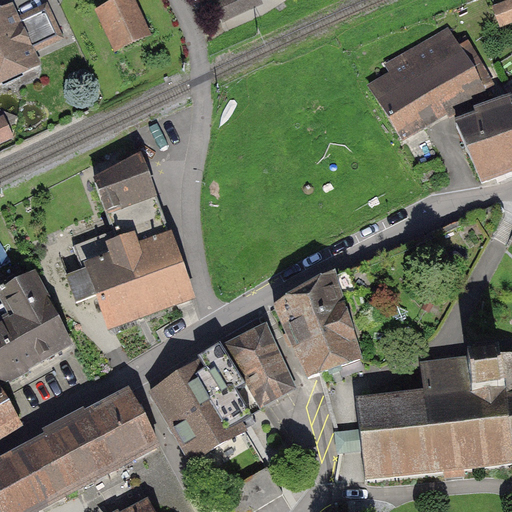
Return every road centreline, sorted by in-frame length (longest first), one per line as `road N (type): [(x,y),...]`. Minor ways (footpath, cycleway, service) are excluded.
road 1 (residential): [(177,0),(205,79),(193,223),(220,326)]
road 2 (residential): [(511,191),(438,207),(220,326)]
road 3 (residential): [(132,378),(0,454)]
road 4 (residential): [(206,511),(132,378)]
